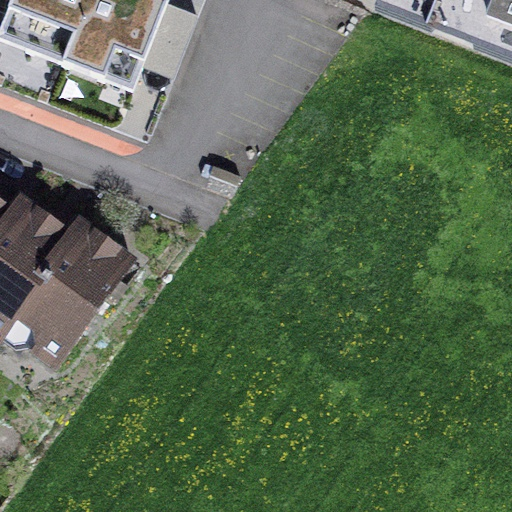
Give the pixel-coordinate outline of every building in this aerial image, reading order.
[(67,57),(88,3),(79,0),(20,0),(7,35),(67,57)] [(88,0),(88,3),(147,25),(157,0),(88,0)] [(511,0),(404,0),(511,38),(511,0)] [(147,25),(88,3),(67,57),(127,80),(147,25)] [(9,329),(70,240),(17,203),(9,214),(0,227),(0,340),(1,341),(9,329)] [(0,227),(9,214),(0,207),(0,227)] [(70,240),(9,329),(59,363),(128,263),(78,229),(70,240)]
